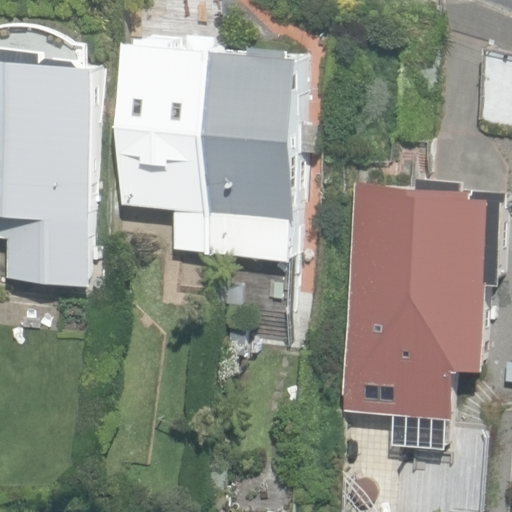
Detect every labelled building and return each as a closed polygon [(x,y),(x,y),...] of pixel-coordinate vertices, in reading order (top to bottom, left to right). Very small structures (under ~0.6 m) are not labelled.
[(83,32),(77,29),(72,26),(66,23),(60,21),(54,20),(48,18),(41,18),(35,17),(28,18),(22,18),(16,19),(10,21),(4,22),(0,23),(0,204),(11,206),(9,231),(21,232),(19,272),(107,278),(121,53),(100,52),(101,37),(88,35),(83,32)] [(190,39),(190,33),(154,32),(154,38),(139,38),(132,203),(190,205),(188,245),(224,247),(233,40),(190,39)] [(319,44),(233,40),(224,247),(309,250),(311,209),(312,209),(319,44)] [(479,127),(511,130),(511,53),(487,51),(479,127)] [(353,408),(465,415),(468,363),(496,365),(502,277),(511,277),(511,195),(486,194),(486,187),(472,186),(473,178),(429,176),(428,182),(367,179),(353,408)] [(252,509),(252,477),(224,476),(224,508),(252,509)]
